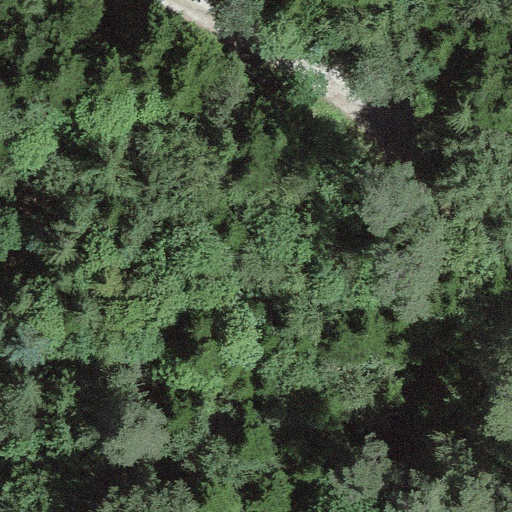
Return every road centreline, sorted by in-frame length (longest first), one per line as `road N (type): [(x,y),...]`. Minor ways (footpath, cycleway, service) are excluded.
road 1 (track): [(511,251),(328,71),(412,115),(511,136)]
road 2 (track): [(328,71),(176,0)]
